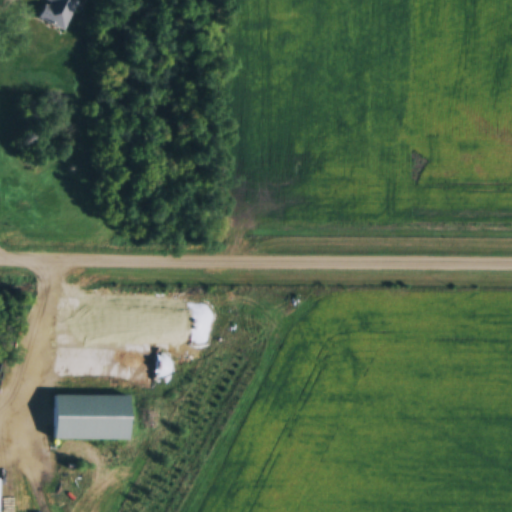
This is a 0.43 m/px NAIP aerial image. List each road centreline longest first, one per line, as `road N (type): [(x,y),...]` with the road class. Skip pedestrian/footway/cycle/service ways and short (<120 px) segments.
road 1 (track): [(511,260),(0,257)]
road 2 (track): [(49,257),(30,341),(0,394)]
